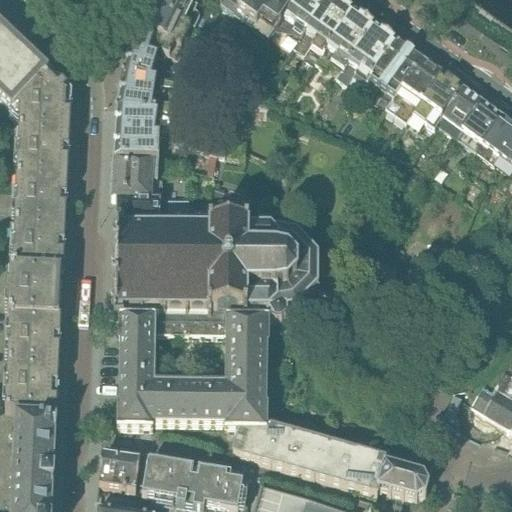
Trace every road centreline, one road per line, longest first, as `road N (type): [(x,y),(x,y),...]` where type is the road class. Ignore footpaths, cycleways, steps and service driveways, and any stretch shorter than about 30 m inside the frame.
road 1 (residential): [(77,442),(92,87),(84,63),(24,0)]
road 2 (residential): [(355,505),(222,468),(77,442)]
road 3 (residential): [(511,101),(371,0)]
